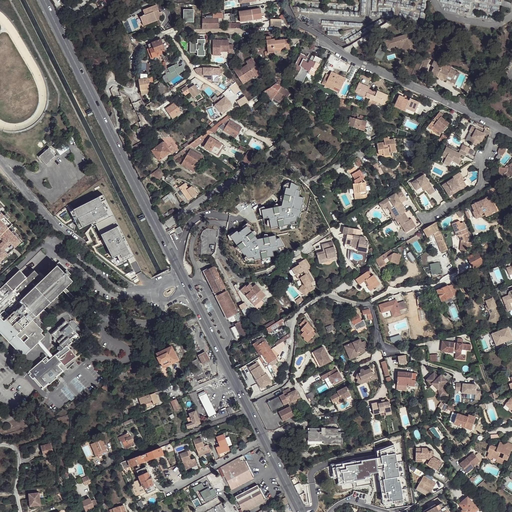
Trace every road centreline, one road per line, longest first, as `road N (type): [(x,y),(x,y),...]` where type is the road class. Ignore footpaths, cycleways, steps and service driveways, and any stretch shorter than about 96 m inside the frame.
road 1 (primary): [(44,0),(159,231)]
road 2 (unclassified): [(494,125),(355,60),(294,18),(286,0)]
road 3 (residential): [(0,159),(82,246),(135,290),(154,287)]
road 4 (residential): [(246,404),(285,378),(297,312),(322,295),(367,304)]
road 5 (residential): [(403,237),(474,190),(494,125)]
road 6 (residential): [(275,150),(159,231)]
road 7 (primary): [(188,288),(246,404)]
road 8 (unknown): [(195,281),(192,242),(204,234),(237,296)]
road 9 (residential): [(367,304),(390,349),(458,374)]
